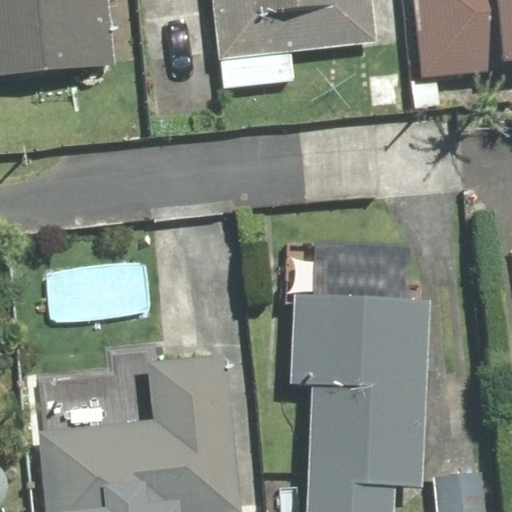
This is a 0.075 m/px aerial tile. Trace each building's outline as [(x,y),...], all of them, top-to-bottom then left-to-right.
[(106,0),(0,0),(0,80),(113,70),(106,0)] [(370,0),(208,0),(215,63),(376,46),(370,0)] [(511,0),(410,0),(418,81),(511,72),(511,0)] [(427,302),(292,296),(287,389),(305,390),(299,511),(389,511),(391,490),(418,492),(427,302)] [(152,420),(35,432),(43,511),(237,511),(222,355),(146,363),(152,420)] [(475,511),(470,469),(420,475),(424,511),(475,511)]
